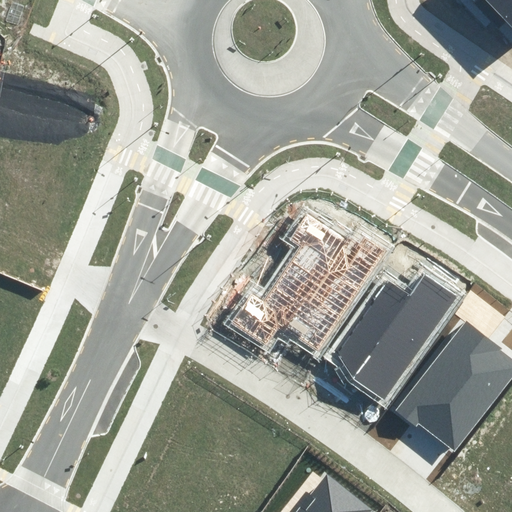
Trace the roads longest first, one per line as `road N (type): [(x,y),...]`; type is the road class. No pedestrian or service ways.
road 1 (residential): [(446,511),(127,305)]
road 2 (secondary): [(511,228),(441,177),(304,102)]
road 3 (tertiary): [(27,511),(127,305)]
road 4 (tertiary): [(280,109),(233,155),(177,245),(138,282)]
road 5 (tertiary): [(138,282),(141,234),(211,82)]
road 6 (secondary): [(346,42),(511,161)]
road 7 (residential): [(127,305),(0,243)]
